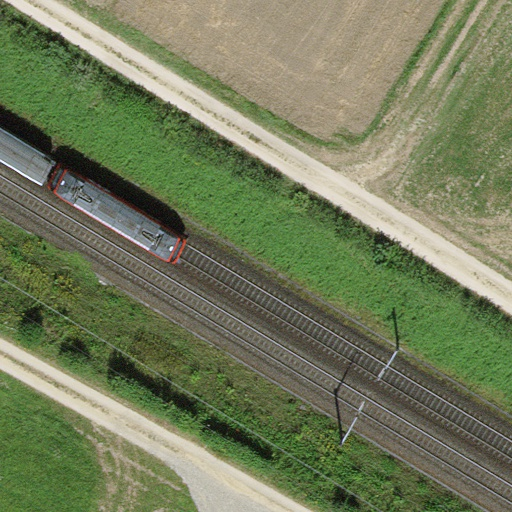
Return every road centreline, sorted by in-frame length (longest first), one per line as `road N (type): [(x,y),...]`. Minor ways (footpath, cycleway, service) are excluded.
road 1 (track): [(16,0),(511,307)]
road 2 (track): [(273,511),(0,357)]
